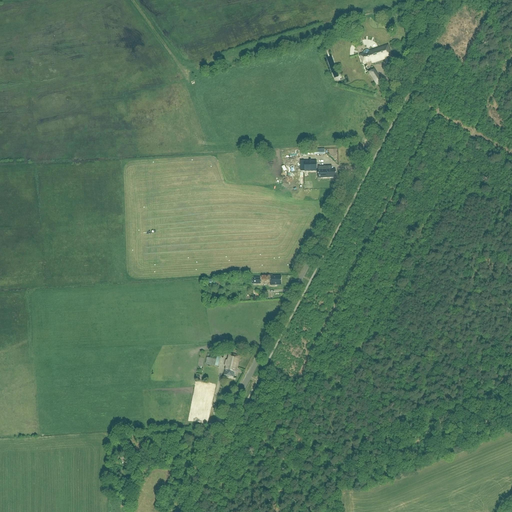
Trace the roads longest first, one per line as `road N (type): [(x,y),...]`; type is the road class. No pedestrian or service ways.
road 1 (unclassified): [(177,511),(446,0)]
road 2 (track): [(439,13),(411,1),(350,12),(324,33),(187,74)]
road 3 (track): [(437,112),(496,0)]
